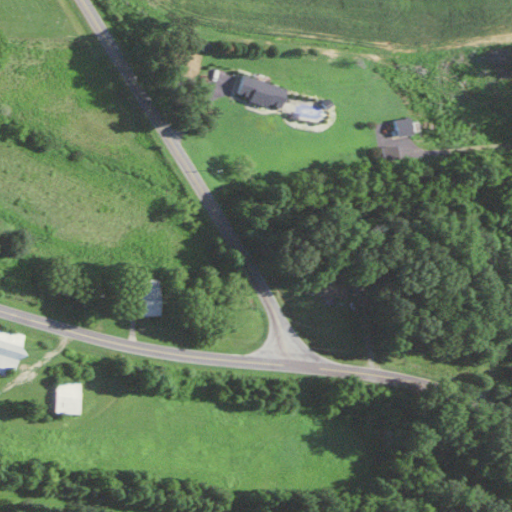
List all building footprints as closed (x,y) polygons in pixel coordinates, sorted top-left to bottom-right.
[(230,93),(273,106),(280,86),(236,73),(230,93)] [(392,134),(408,132),(406,116),(389,119),(392,134)] [(376,145),(377,159),(392,158),(391,144),(376,145)] [(340,295),(341,277),(306,276),(306,294),(340,295)] [(153,277),(129,277),(130,315),(154,314),(153,277)] [(0,374),(0,375),(2,368),(9,370),(19,332),(0,327),(0,374)] [(76,380),(52,379),(51,411),(75,412),(76,380)]
